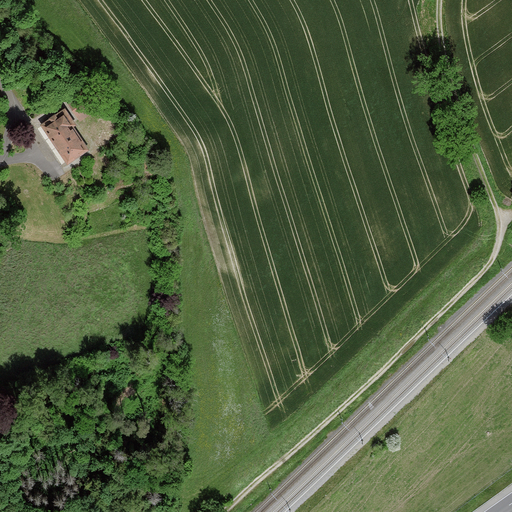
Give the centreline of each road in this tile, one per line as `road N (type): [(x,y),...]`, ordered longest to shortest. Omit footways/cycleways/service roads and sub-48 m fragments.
road 1 (track): [(501,224),(482,271),(223,511)]
road 2 (track): [(439,0),(453,92),(501,224)]
